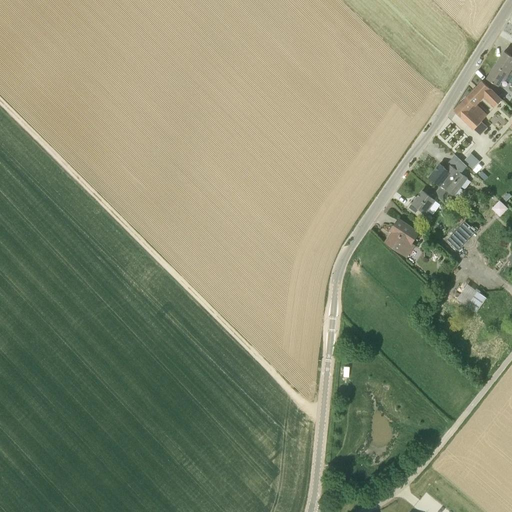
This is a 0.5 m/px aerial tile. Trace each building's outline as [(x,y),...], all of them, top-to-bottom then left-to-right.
[(511,56),(504,52),(495,66),(509,74),(511,75),(511,56)] [(511,75),(509,74),(495,66),(487,79),(499,86),(503,79),(511,84),(511,87),(510,91),(511,92),(511,75)] [(477,105),(485,97),(495,107),(502,100),(482,81),(454,110),(480,134),(487,127),(481,122),(488,116),(477,105)] [(475,169),(483,161),(472,152),(465,160),(475,169)] [(468,179),(449,164),(445,169),(439,165),(429,177),(439,186),(434,193),(442,201),(442,196),(446,191),(454,197),(468,179)] [(488,177),(482,171),(478,175),(484,181),(488,177)] [(436,201),(422,191),(413,203),(411,202),(406,208),(420,218),(424,212),(427,214),(436,201)] [(500,217),(508,209),(499,201),(491,209),(500,217)] [(419,233),(399,219),(393,227),(395,229),(386,242),(407,257),(414,246),(412,244),(419,233)] [(458,250),(477,230),(472,226),(471,227),(465,221),(447,239),(458,250)] [(464,309),(474,316),(479,308),(469,301),(464,309)] [(449,331),(439,323),(435,329),(444,336),(449,331)] [(451,347),(455,342),(449,336),(444,342),(451,347)]
